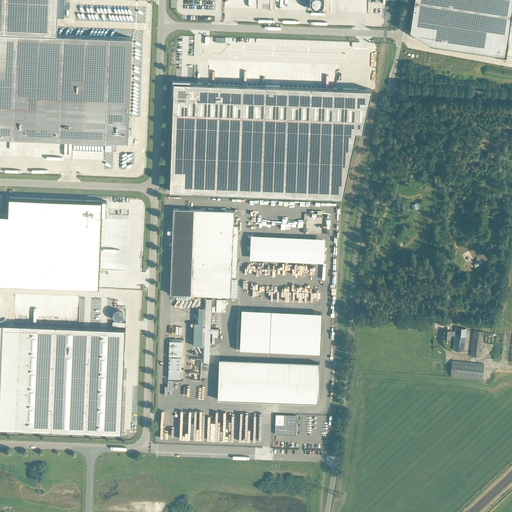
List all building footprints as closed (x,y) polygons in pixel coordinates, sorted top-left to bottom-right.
[(0,0),(0,32),(57,35),(58,17),(64,18),(65,8),(70,8),(69,0),(0,0)] [(411,26),(410,31),(412,32),(430,44),(494,54),(506,56),(506,50),(504,50),(504,47),(507,47),(508,40),(511,7),(511,0),(414,0),(411,22),(411,26)] [(0,135),(18,136),(73,139),(105,140),(112,140),(114,140),(114,143),(116,143),(116,142),(127,143),(127,144),(129,144),(129,135),(131,135),(131,129),(127,129),(127,123),(129,123),(129,117),(133,38),(57,35),(0,32),(0,135)] [(173,94),(170,190),(343,197),(357,132),(363,132),(372,89),(197,83),(197,85),(193,84),(193,82),(189,82),(189,81),(174,81),(173,94)] [(2,214),(0,254),(0,283),(99,287),(102,216),(106,216),(106,201),(9,197),(9,214),(2,214)] [(173,208),(170,293),(191,294),(194,209),(173,208)] [(234,211),(194,209),(191,294),(231,296),(231,286),(236,286),(239,226),(234,226),(234,211)] [(263,225),(262,212),(250,212),(250,215),(247,215),(247,225),(263,225)] [(249,262),(249,270),(256,270),(256,277),(261,277),(261,272),(259,272),(259,265),(254,265),(254,262),(249,262)] [(279,277),(299,277),(299,274),(303,272),(309,273),(309,268),(308,268),(305,269),(305,271),(299,270),(299,273),(297,273),(297,269),(295,269),(295,266),(290,266),(290,268),(291,269),(282,272),(278,271),(277,269),(276,269),(275,266),(270,266),(269,271),(273,271),(273,276),(274,280),(279,280),(279,277)] [(251,291),(251,293),(256,293),(256,285),(253,285),(253,288),(251,288),(251,285),(248,285),(248,291),(251,291)] [(290,303),(314,303),(314,295),(295,295),(295,296),(290,295),(290,303)] [(210,328),(211,298),(205,298),(204,327),(203,327),(203,330),(203,331),(202,361),(204,361),(204,363),(209,363),(210,332),(212,332),(212,343),(215,343),(215,336),(218,336),(218,328),(210,328)] [(255,323),(262,323),(263,315),(258,315),(258,306),(242,306),(242,320),(255,320),(255,323)] [(278,307),(277,316),(286,316),(287,308),(278,307)] [(203,330),(203,327),(204,308),(198,308),(198,323),(194,323),(193,345),(202,345),(203,330)] [(0,427),(121,433),(125,328),(0,323),(0,427)] [(455,336),(453,350),(464,351),(466,328),(456,327),(455,331),(450,331),(450,330),(444,330),(443,339),(450,339),(450,335),(455,336)] [(231,352),(239,353),(240,328),(232,328),(231,352)] [(492,332),(489,332),(489,338),(507,339),(508,329),(492,328),(492,332)] [(481,357),(484,331),(473,330),(470,356),(481,357)] [(182,356),(182,341),(169,341),(169,356),(182,356)] [(168,360),(167,381),(180,382),(181,360),(168,360)] [(321,365),(218,361),(216,399),(320,404),(321,365)] [(450,376),(483,379),(484,364),(452,361),(450,376)] [(177,398),(177,387),(169,386),(169,390),(166,389),(165,401),(174,401),(174,397),(177,398)] [(276,414),(275,434),(296,435),(297,415),(276,414)]
